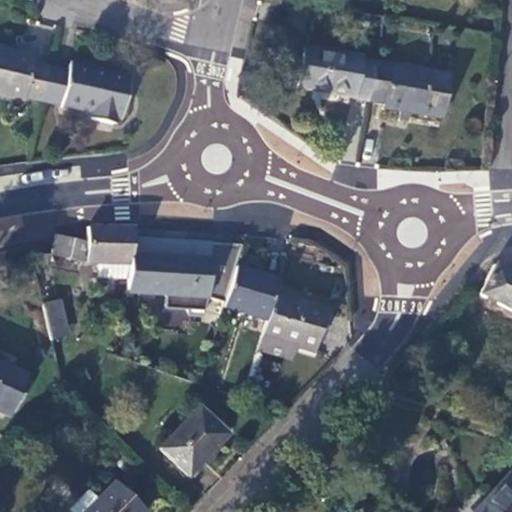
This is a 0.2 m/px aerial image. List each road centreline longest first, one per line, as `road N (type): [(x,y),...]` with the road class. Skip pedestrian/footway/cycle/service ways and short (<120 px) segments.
road 1 (residential): [(389,333),(293,459),(239,511)]
road 2 (residential): [(210,47),(72,0)]
road 3 (tertiary): [(244,182),(374,235)]
road 4 (tertiary): [(382,208),(254,161)]
